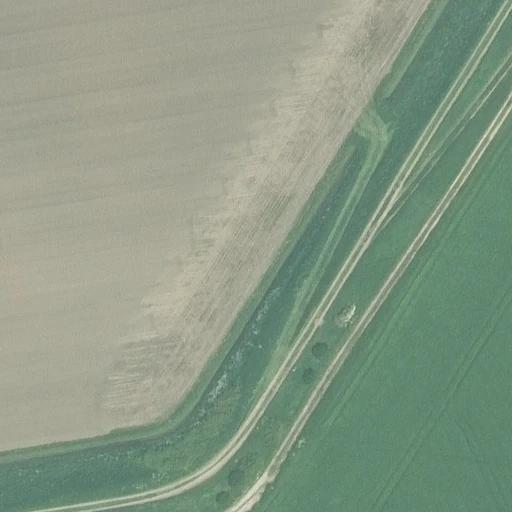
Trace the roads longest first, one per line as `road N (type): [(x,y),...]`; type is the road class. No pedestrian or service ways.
road 1 (track): [(511,2),(228,456),(177,489),(54,511)]
road 2 (track): [(511,80),(251,500),(236,511)]
road 3 (track): [(261,413),(272,369),(375,145),(378,128),(357,110)]
